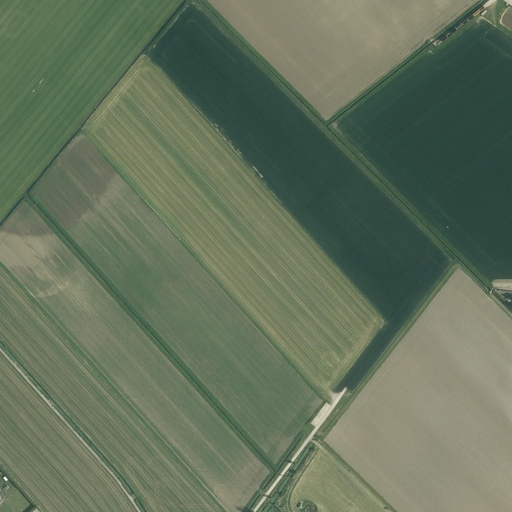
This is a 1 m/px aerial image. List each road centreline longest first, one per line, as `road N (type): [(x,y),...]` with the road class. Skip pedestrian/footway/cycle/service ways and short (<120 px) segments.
road 1 (track): [(139,511),(0,348)]
road 2 (unclassified): [(253,511),(344,387)]
